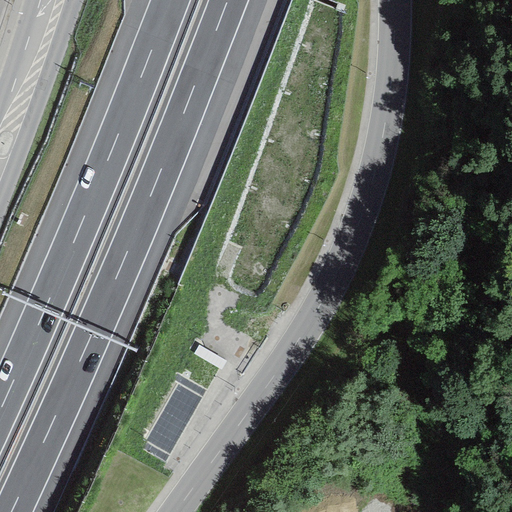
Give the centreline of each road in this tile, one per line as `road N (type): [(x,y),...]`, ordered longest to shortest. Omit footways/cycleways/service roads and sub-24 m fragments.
road 1 (tertiary): [(393,0),(381,136),(338,270),(175,511)]
road 2 (motorway): [(12,511),(231,0)]
road 3 (motorway): [(168,0),(0,399)]
road 4 (secondary): [(0,191),(74,0)]
